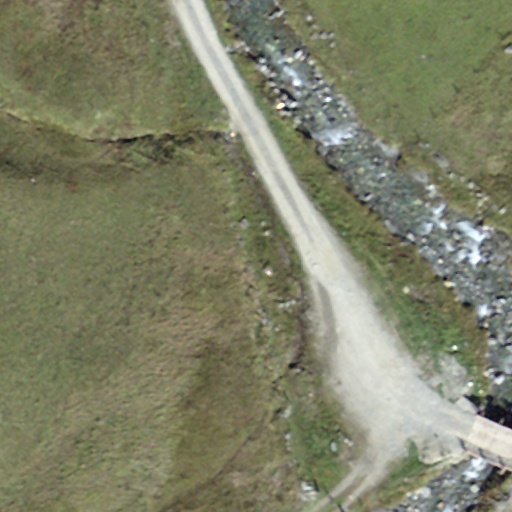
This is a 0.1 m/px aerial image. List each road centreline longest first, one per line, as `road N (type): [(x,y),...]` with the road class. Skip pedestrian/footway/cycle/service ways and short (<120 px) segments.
road 1 (track): [(511,446),(411,403),(292,206),(191,0)]
road 2 (track): [(411,403),(358,481),(321,511)]
